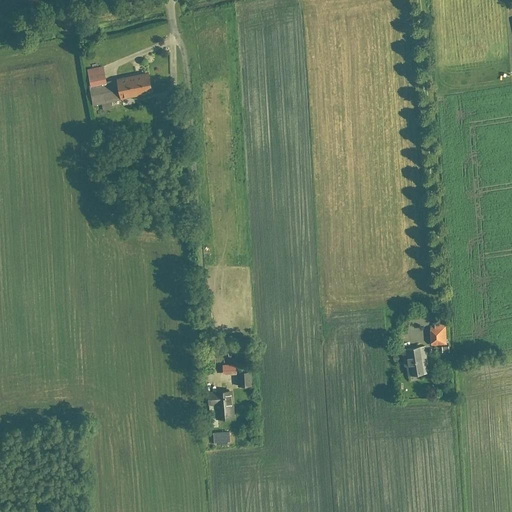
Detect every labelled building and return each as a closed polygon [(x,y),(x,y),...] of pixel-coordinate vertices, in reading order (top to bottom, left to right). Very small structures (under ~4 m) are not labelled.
[(90,85),(105,81),(102,67),(87,70),(90,85)] [(147,72),(119,78),(123,97),(151,91),(147,72)] [(111,100),(123,97),(119,78),(105,81),(90,85),(94,104),(102,102),(103,107),(112,105),(111,100)] [(445,326),(430,327),(432,345),(447,343),(445,326)] [(425,345),(402,349),(404,366),(407,366),(408,375),(426,372),(425,364),(428,363),(425,345)] [(236,361),(223,363),(224,373),(237,372),(236,361)] [(249,371),(237,372),(238,386),(250,385),(249,371)] [(232,389),(205,392),(206,404),(214,404),(215,418),(235,417),(232,389)] [(229,431),(213,432),(214,444),(230,443),(229,431)]
